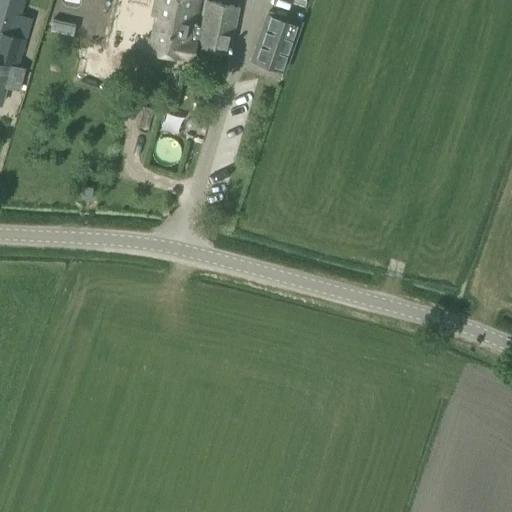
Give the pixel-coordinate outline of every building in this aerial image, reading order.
[(0,0),(0,104),(1,105),(6,85),(19,89),(24,70),(17,68),(25,39),(14,36),(21,16),(25,1),(22,0),(0,0)] [(196,61),(198,49),(203,28),(200,27),(201,25),(194,24),(199,0),(154,0),(144,51),(180,58),(196,61)] [(228,55),(239,7),(206,0),(201,25),(200,27),(203,28),(198,49),(228,55)] [(248,58),(280,70),(296,25),(264,14),(248,58)] [(12,185),(2,185),(1,198),(12,199),(12,185)]
